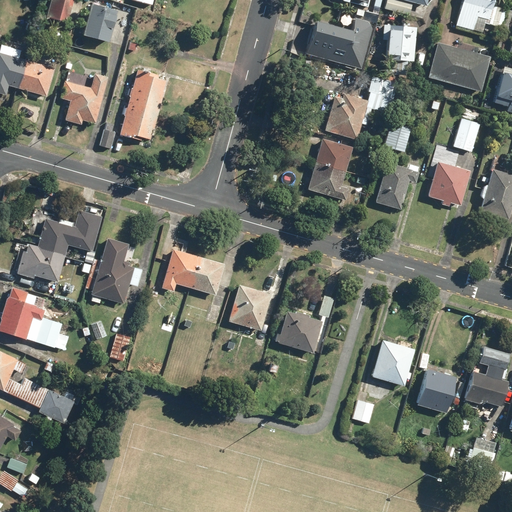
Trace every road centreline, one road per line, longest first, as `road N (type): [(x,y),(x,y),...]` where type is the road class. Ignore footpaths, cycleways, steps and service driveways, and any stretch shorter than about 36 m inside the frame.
road 1 (residential): [(210,211),(511,297)]
road 2 (residential): [(0,149),(210,211)]
road 3 (residential): [(210,211),(267,0)]
